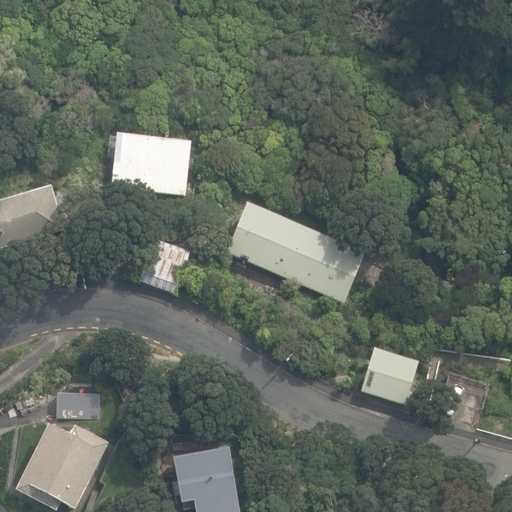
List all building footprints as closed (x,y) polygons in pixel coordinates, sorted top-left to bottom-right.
[(109,186),(183,195),(189,144),(115,135),(109,186)] [(0,249),(18,244),(65,230),(64,226),(69,224),(65,214),(60,215),(52,189),(0,204),(0,249)] [(226,249),(345,300),(365,253),(246,201),(226,249)] [(139,279),(176,292),(190,252),(154,239),(139,279)] [(358,389),(409,404),(413,390),(407,388),(416,361),(370,347),(358,389)] [(57,418),(100,419),(101,394),(58,393),(57,418)] [(17,492),(56,511),(60,502),(78,510),(110,443),(73,426),(69,434),(49,425),(17,492)] [(194,497),(196,511),(239,511),(228,445),(173,454),(181,500),(194,497)]
